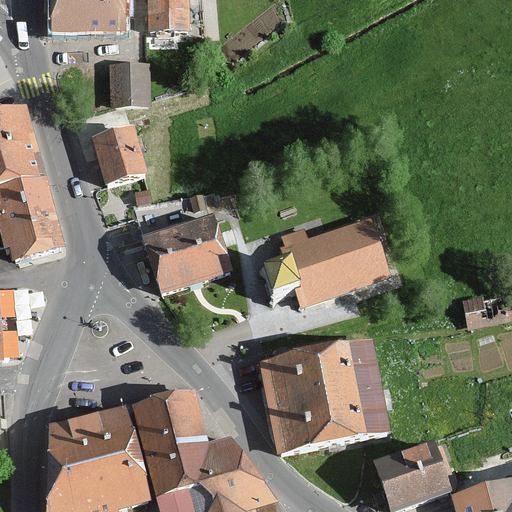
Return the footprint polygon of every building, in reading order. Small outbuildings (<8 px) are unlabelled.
[(50,0),(51,38),(125,37),(124,0),(50,0)] [(147,0),(148,38),(189,37),(187,0),(147,0)] [(145,69),(109,69),(109,113),(150,113),(149,69),(145,69)] [(0,193),(44,182),(26,112),(0,118),(0,193)] [(93,145),(105,193),(146,182),(134,135),(93,145)] [(12,252),(15,264),(39,258),(62,253),(53,218),(44,182),(0,193),(0,235),(5,254),(12,252)] [(151,206),(149,194),(136,196),(138,209),(151,206)] [(203,200),(190,202),(193,215),(206,212),(203,200)] [(158,292),(161,301),(197,290),(232,278),(223,249),(214,222),(143,245),(145,253),(158,292)] [(296,299),(301,312),(390,283),(371,224),(309,245),(305,232),(281,240),(284,251),(281,252),(287,272),(264,279),(273,306),(285,303),(296,299)] [(511,303),(510,296),(463,305),(468,330),(511,321),(511,303)] [(260,369),(276,460),(390,439),(373,348),(260,369)] [(257,511),(270,507),(278,505),(233,444),(206,451),(191,397),(163,405),(141,411),(134,412),(158,503),(190,495),(199,492),(237,511),(257,511)] [(115,511),(148,504),(124,413),(50,436),(50,511),(115,511)] [(420,511),(457,497),(439,451),(373,477),(387,511),(420,511)] [(511,511),(511,486),(450,504),(452,511),(511,511)] [(237,511),(199,492),(190,495),(194,511),(271,511),(270,507),(257,511),(237,511)] [(194,511),(190,495),(158,503),(160,511),(194,511)]
